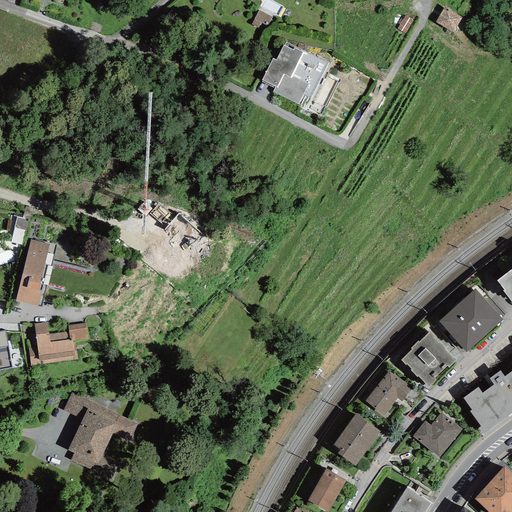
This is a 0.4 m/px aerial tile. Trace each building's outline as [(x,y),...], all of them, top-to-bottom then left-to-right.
[(446,4),(437,20),(455,30),(464,15),(446,4)] [(268,26),(273,17),(259,10),(252,24),(259,28),(261,23),(268,26)] [(310,98),(328,62),(304,50),(303,51),(294,47),(293,49),(283,44),(276,59),(272,57),(261,79),(262,80),(262,81),(274,88),(272,91),(298,104),(303,94),(310,98)] [(179,208),(160,225),(187,253),(206,236),(179,208)] [(7,227),(14,229),(11,239),(21,242),(28,218),(11,213),(7,227)] [(30,240),(15,301),(42,307),(57,245),(36,239),(36,241),(30,240)] [(511,265),(497,277),(504,286),(503,286),(511,298),(511,265)] [(475,286),(439,319),(467,349),(503,317),(475,286)] [(27,344),(31,366),(78,359),(76,343),(73,343),(72,341),(72,340),(70,340),(69,332),(49,334),(47,322),(34,324),(36,343),(27,344)] [(86,323),(68,326),(69,332),(70,340),(72,340),(72,341),(87,339),(86,323)] [(411,347),(401,357),(406,362),(407,362),(411,366),(410,367),(417,374),(418,373),(426,382),(425,383),(428,386),(436,378),(434,376),(447,363),(448,364),(457,356),(453,353),(452,354),(445,346),(446,345),(439,338),(438,339),(434,334),(434,333),(430,328),(419,339),(418,337),(410,345),(411,347)] [(0,369),(12,368),(6,331),(0,331),(0,369)] [(478,387),(463,398),(471,410),(470,411),(481,426),(478,428),(482,434),(511,412),(511,361),(511,362),(511,363),(511,370),(504,376),(500,371),(490,378),(494,384),(482,393),(478,387)] [(412,387),(389,369),(363,402),(381,416),(397,396),(402,400),(412,387)] [(137,423),(72,392),(63,410),(82,419),(67,450),(74,453),(71,460),(110,481),(119,461),(103,453),(112,433),(129,441),(137,423)] [(380,429),(356,412),(333,444),(340,448),(337,452),(355,464),(380,429)] [(462,429),(441,412),(430,425),(425,421),(413,436),(439,457),(462,429)] [(346,478),(326,466),(308,498),(328,510),(346,478)] [(488,511),(511,511),(511,473),(504,466),(474,499),(488,511)] [(425,511),(431,503),(407,488),(391,511),(425,511)]
